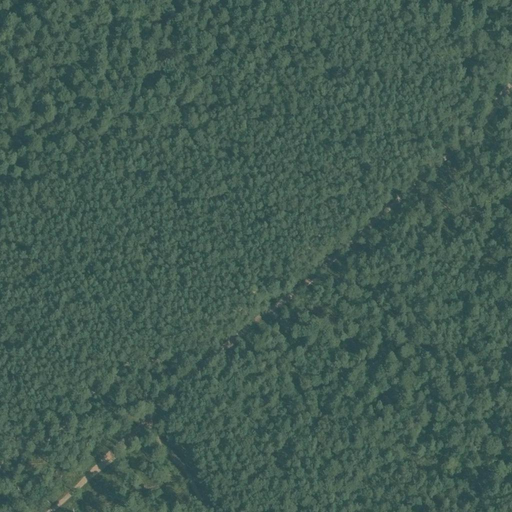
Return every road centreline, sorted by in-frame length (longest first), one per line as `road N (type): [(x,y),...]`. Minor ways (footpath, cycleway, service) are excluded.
road 1 (unknown): [(49,511),(148,422),(393,227),(504,106)]
road 2 (track): [(397,0),(504,106)]
